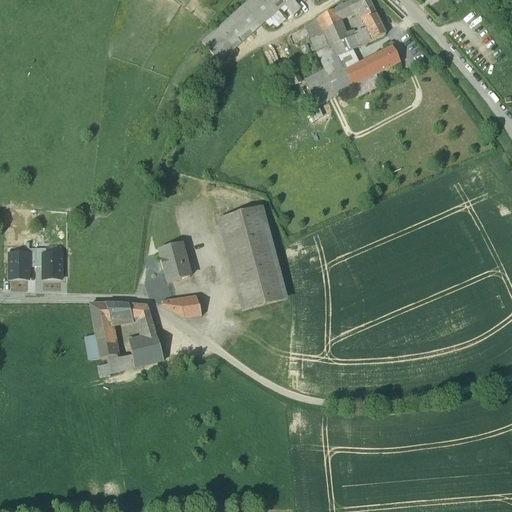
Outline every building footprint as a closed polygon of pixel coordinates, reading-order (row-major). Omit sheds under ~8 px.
[(250,0),(202,43),(216,61),(290,0),(250,0)] [(366,0),(358,0),(334,11),(338,20),(350,15),(352,17),(359,14),(362,22),(375,16),(366,0)] [(334,11),(318,19),(330,48),(353,38),(355,38),(352,32),(345,35),(338,20),(334,11)] [(375,16),(362,22),(366,30),(367,32),(355,38),(353,38),(358,48),(360,47),(385,36),(375,16)] [(330,48),(318,19),(305,26),(317,54),(330,48)] [(317,54),(316,54),(337,96),(352,89),(344,72),(337,59),(352,52),(351,51),(358,48),(353,38),(330,48),(317,54)] [(391,48),(371,58),(379,74),(399,65),(391,48)] [(371,58),(344,72),(352,89),(379,74),(371,58)] [(261,211),(218,223),(242,312),(285,300),(261,211)] [(29,268),(35,268),(35,250),(29,250),(29,244),(26,244),(26,253),(29,253),(29,256),(29,268)] [(181,247),(158,253),(167,284),(190,278),(181,247)] [(35,268),(43,268),(43,255),(46,255),(46,250),(35,250),(35,268)] [(43,268),(43,281),(61,281),(61,255),(46,255),(43,255),(43,268)] [(9,256),(9,281),(28,281),(28,268),(29,268),(29,256),(9,256)] [(164,289),(162,282),(146,287),(149,297),(155,303),(163,301),(167,300),(164,289)] [(197,302),(160,306),(184,322),(200,320),(197,302)] [(105,305),(104,305),(89,305),(89,306),(95,337),(97,353),(88,354),(89,362),(106,359),(115,358),(116,357),(110,324),(105,305)] [(121,306),(105,305),(110,324),(132,321),(128,306),(121,306)] [(146,308),(128,306),(132,321),(139,320),(144,339),(155,336),(146,308)] [(144,339),(128,343),(131,358),(134,369),(163,362),(155,336),(144,339)] [(86,338),(88,354),(97,353),(95,337),(86,338)] [(131,358),(116,361),(115,358),(106,359),(108,366),(109,374),(134,369),(131,358)] [(108,366),(97,368),(99,379),(110,377),(109,374),(108,366)]
